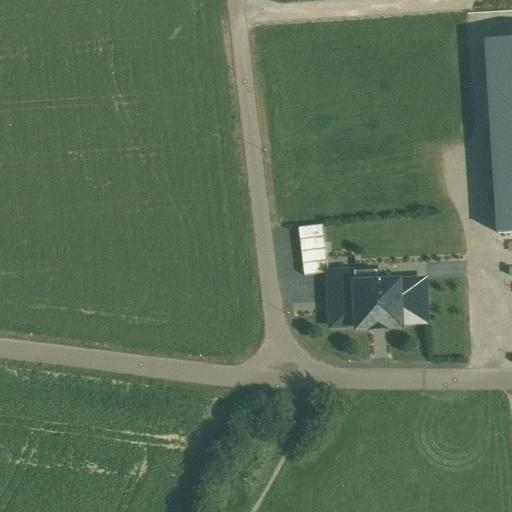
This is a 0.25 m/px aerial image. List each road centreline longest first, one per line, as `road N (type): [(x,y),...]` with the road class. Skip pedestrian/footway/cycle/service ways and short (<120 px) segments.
road 1 (residential): [(262,377),(279,335),(239,0)]
road 2 (residential): [(262,377),(0,348)]
road 3 (residential): [(511,377),(262,377)]
road 4 (unknown): [(395,0),(240,12)]
